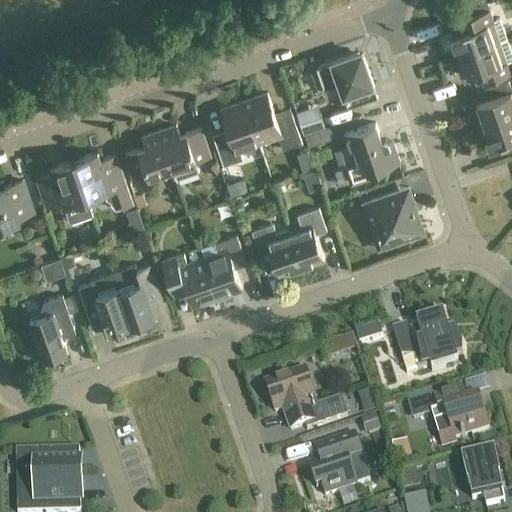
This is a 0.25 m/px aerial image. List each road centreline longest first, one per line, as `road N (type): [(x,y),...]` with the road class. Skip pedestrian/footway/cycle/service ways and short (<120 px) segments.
road 1 (residential): [(0,152),(391,17)]
road 2 (residential): [(220,344),(240,327),(470,245)]
road 3 (residential): [(470,245),(391,17)]
road 4 (residential): [(276,511),(220,344)]
road 5 (residential): [(80,380),(188,343),(220,344)]
road 6 (residential): [(128,511),(80,380)]
